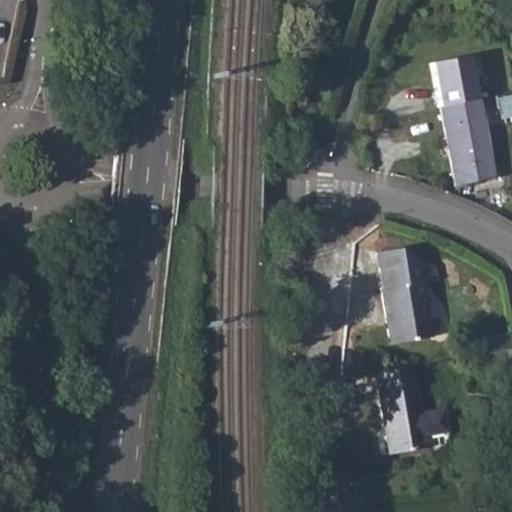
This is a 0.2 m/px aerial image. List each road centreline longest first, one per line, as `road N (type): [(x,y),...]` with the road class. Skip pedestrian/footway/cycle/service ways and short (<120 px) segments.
road 1 (secondary): [(151,216),(117,511)]
road 2 (residential): [(75,172),(345,192)]
road 3 (secondary): [(151,216),(170,0)]
road 4 (residential): [(345,192),(343,72),(373,0)]
road 5 (residential): [(345,192),(411,206),(511,252)]
road 6 (residential): [(42,0),(47,53),(39,125)]
